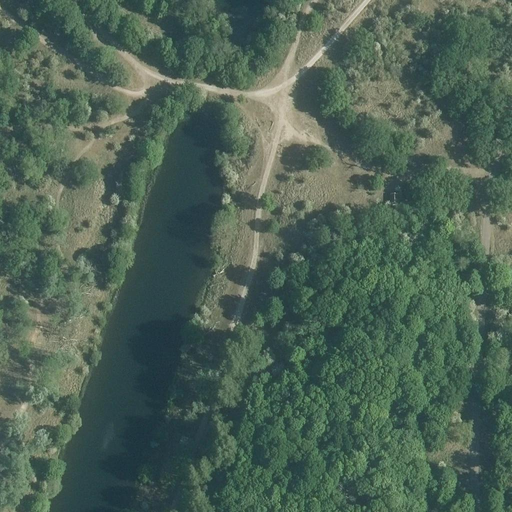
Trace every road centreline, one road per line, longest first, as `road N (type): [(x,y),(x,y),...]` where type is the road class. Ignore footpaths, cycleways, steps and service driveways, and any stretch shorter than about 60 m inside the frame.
road 1 (track): [(171,511),(257,248),(281,120)]
road 2 (track): [(476,511),(492,176)]
